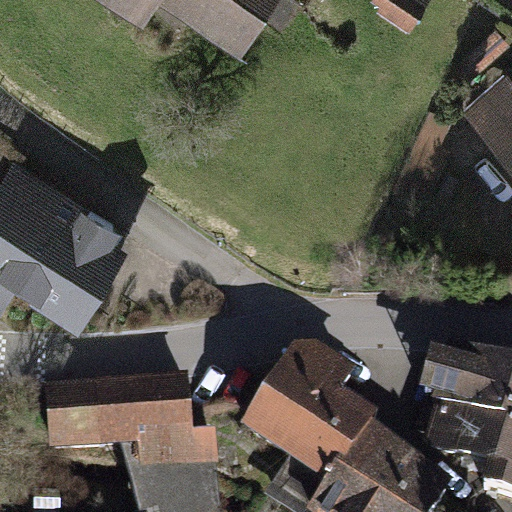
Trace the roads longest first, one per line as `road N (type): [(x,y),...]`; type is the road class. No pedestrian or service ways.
road 1 (residential): [(0,108),(305,330)]
road 2 (residential): [(305,330),(160,357),(0,359)]
road 3 (residential): [(511,341),(424,325),(305,330)]
